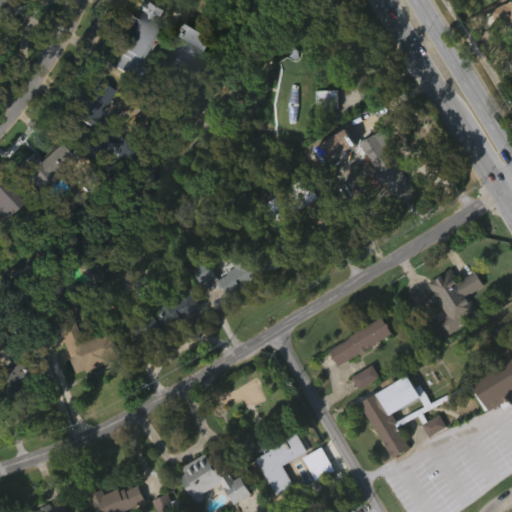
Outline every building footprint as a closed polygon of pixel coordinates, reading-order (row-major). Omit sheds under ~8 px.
[(16,0),(0,21),(0,0),(16,0)] [(479,12),(474,0),(468,0),(453,6),(458,19),(479,12)] [(511,1),(511,20),(510,16),(484,28),(479,18),(511,1)] [(134,73),(133,74),(114,63),(121,52),(118,51),(121,45),(118,43),(127,27),(122,24),(130,10),(161,28),(134,73)] [(511,30),(486,42),(493,57),(511,49),(511,51),(511,30)] [(105,96),(127,108),(160,42),(142,33),(134,49),(122,43),(116,56),(123,60),(105,96)] [(208,70),(181,55),(174,67),(201,82),(208,70)] [(99,117),(104,121),(105,118),(120,128),(117,133),(115,132),(111,138),(74,113),(97,78),(116,90),(99,117)] [(338,108),(316,108),(315,91),(338,90),(338,108)] [(106,119),(83,110),(69,150),(92,158),(106,119)] [(312,137),(332,138),(332,122),(312,122),(312,137)] [(381,131),(411,185),(390,197),(385,188),(371,196),(362,182),(377,173),(365,152),(357,157),(352,147),(381,131)] [(134,143),(131,158),(102,153),(105,141),(117,143),(118,134),(134,143)] [(61,142),(75,154),(78,150),(94,165),(88,172),(99,182),(89,192),(60,165),(40,188),(22,172),(32,162),(38,167),(61,142)] [(125,191),(128,179),(101,172),(99,185),(125,191)] [(32,192),(26,184),(13,195),(32,218),(68,188),(56,173),(32,192)] [(304,176),(309,186),(317,181),(324,193),(290,215),(291,217),(278,225),(276,222),(275,222),(264,206),(293,188),(291,184),(304,176)] [(0,247),(15,234),(0,217),(0,247)] [(266,245),(280,269),(262,280),(260,277),(226,298),(216,282),(223,278),(221,275),(227,271),(225,268),(245,253),(247,257),(266,245)] [(450,268),(458,281),(474,271),(483,286),(467,296),(480,317),(451,336),(439,325),(447,316),(437,299),(430,304),(433,309),(421,317),(408,296),(420,288),(425,296),(432,291),(427,283),(450,268)] [(189,288),(202,310),(191,317),(193,320),(148,343),(137,324),(153,315),(152,313),(159,309),(157,305),(170,297),(173,302),(178,299),(176,296),(189,288)] [(219,326),(251,312),(242,292),(222,301),(224,307),(212,312),(219,326)] [(196,315),(210,310),(205,295),(190,300),(196,315)] [(442,364),(474,348),(463,326),(479,318),(471,303),(453,313),(447,301),(423,313),(428,323),(421,327),(418,320),(405,326),(413,342),(434,332),(444,350),(436,354),(442,364)] [(370,350),(360,357),(359,355),(339,367),(329,351),(382,318),(392,334),(369,349),(370,350)] [(198,342),(187,319),(152,337),(156,345),(134,356),(142,370),(198,342)] [(70,320),(80,343),(109,330),(112,336),(121,333),(129,352),(76,376),(54,328),(70,320)] [(509,356),(507,352),(511,348),(511,394),(486,411),(468,381),(509,356)] [(71,407),(113,390),(102,362),(77,372),(70,352),(52,359),(71,407)] [(15,391),(0,396),(0,370),(28,360),(36,384),(15,391)] [(380,378),(358,391),(351,378),(373,365),(380,378)] [(359,404),(407,374),(419,395),(389,414),(409,447),(393,458),(359,404)] [(484,441),(511,426),(511,378),(502,383),(506,390),(468,411),(484,441)] [(0,414),(1,416),(21,409),(15,394),(0,399),(0,414)] [(354,421),(371,411),(364,399),(347,408),(354,421)] [(357,433),(388,489),(405,480),(393,458),(430,438),(417,415),(411,419),(404,407),(357,433)] [(296,434),(313,463),(318,460),(328,477),(308,489),(298,472),(305,468),(299,457),(267,476),(256,457),(296,434)] [(417,455),(424,468),(442,459),(436,446),(417,455)] [(205,452),(209,458),(215,453),(233,480),(240,475),(251,493),(234,504),(221,483),(194,501),(179,476),(185,472),(182,467),(205,452)] [(251,486),(264,511),(286,511),(278,496),(303,484),(293,464),(251,486)] [(299,488),(311,511),(312,511),(331,502),(318,478),(299,488)] [(137,485),(145,500),(117,511),(97,511),(89,494),(101,488),(104,494),(117,487),(119,490),(123,488),(124,490),(137,484),(137,485)] [(239,511),(237,507),(228,511),(227,511),(217,490),(208,495),(204,486),(174,502),(178,511),(239,511)] [(61,501),(65,511),(21,511),(32,508),(33,511),(49,503),(50,505),(61,501)]
